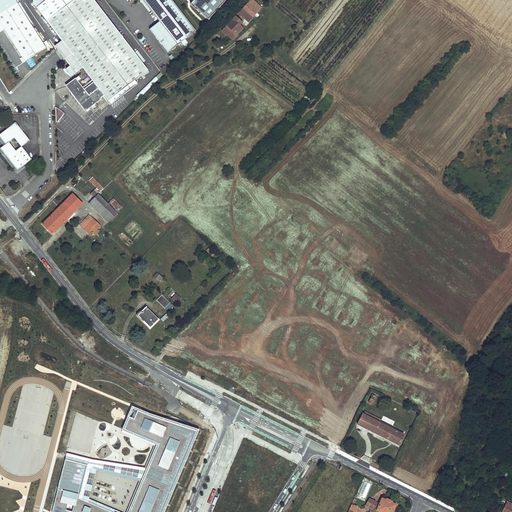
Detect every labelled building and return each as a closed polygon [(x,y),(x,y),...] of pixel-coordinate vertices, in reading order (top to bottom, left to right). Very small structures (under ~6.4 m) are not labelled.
[(61,42),(71,55),(64,60),(69,67),(66,70),(69,75),(71,77),(82,69),(90,80),(91,82),(97,90),(88,97),(82,89),(88,84),(87,82),(81,74),(71,82),(73,85),(70,87),(73,90),(69,93),(84,112),(90,108),(93,111),(97,107),(95,104),(100,100),(100,99),(95,94),(99,91),(103,97),(107,102),(147,72),(93,0),(46,0),(43,3),(36,8),(61,42)] [(172,0),(143,0),(160,22),(150,29),(168,53),(182,42),(185,39),(196,31),(172,0)] [(46,48),(17,3),(0,14),(0,32),(4,30),(22,58),(24,61),(24,62),(46,48)] [(251,15),(254,17),(259,12),(249,3),(244,9),(251,15)] [(244,9),(244,8),(238,14),(246,21),(251,15),(244,9)] [(228,26),(238,34),(243,28),(238,22),(239,21),(236,17),(228,26)] [(238,34),(228,26),(224,30),(233,39),(238,34)] [(54,47),(64,60),(71,55),(61,42),(54,47)] [(160,74),(136,98),(138,100),(162,76),(160,74)] [(73,85),(71,82),(65,87),(69,93),(73,90),(70,87),(73,85)] [(0,135),(0,137),(6,145),(5,146),(1,149),(4,154),(8,158),(18,171),(24,166),(32,160),(22,147),(30,141),(16,123),(0,135)] [(18,171),(8,158),(7,159),(17,173),(25,167),(24,166),(18,171)] [(100,191),(101,192),(104,188),(93,177),(89,180),(97,188),(100,191)] [(492,185),(498,189),(501,184),(495,180),(492,185)] [(104,188),(101,192),(111,202),(114,198),(104,188)] [(93,200),(98,195),(97,194),(98,193),(95,190),(89,196),(93,200)] [(101,192),(99,194),(109,205),(117,212),(122,207),(114,198),(111,202),(101,192)] [(83,203),(73,194),(64,203),(43,224),(53,233),(74,212),(83,203)] [(109,205),(99,194),(98,195),(93,200),(89,204),(100,214),(109,205)] [(109,205),(100,214),(108,222),(117,213),(117,212),(109,205)] [(100,225),(94,220),(89,214),(79,224),(91,235),(98,228),(100,225)] [(122,232),(118,236),(128,247),(132,243),(122,232)] [(205,251),(211,256),(214,254),(208,248),(205,251)] [(155,277),(160,282),(164,278),(159,272),(155,277)] [(170,299),(175,304),(181,298),(176,293),(170,299)] [(156,299),(164,308),(169,302),(161,294),(156,299)] [(138,316),(150,328),(158,319),(146,307),(138,316)] [(90,460),(67,453),(52,511),(163,511),(198,430),(132,406),(121,430),(156,445),(146,467),(90,460)] [(404,434),(362,414),(357,424),(399,445),(404,434)] [(377,509),(383,511),(391,511),(395,504),(391,502),(392,501),(387,499),(386,500),(381,498),(379,503),(374,501),(372,507),(376,510),(377,509)] [(510,511),(511,509),(511,504),(507,502),(501,511),(510,511)]
